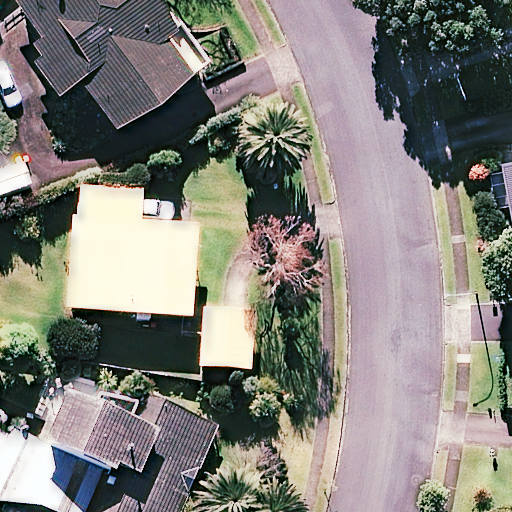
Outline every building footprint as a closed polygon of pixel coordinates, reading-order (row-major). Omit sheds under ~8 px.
[(11,0),(26,20),(10,33),(55,96),(73,83),(108,132),(206,63),(157,0),(11,0)] [(18,162),(0,168),(0,196),(26,188),(18,162)] [(138,190),(69,186),(62,307),(187,314),(192,223),(136,220),(138,190)] [(251,310),(199,306),(194,364),(246,368),(251,310)] [(0,500),(39,503),(57,511),(175,511),(212,424),(137,393),(131,408),(65,381),(38,448),(0,431),(0,500)]
